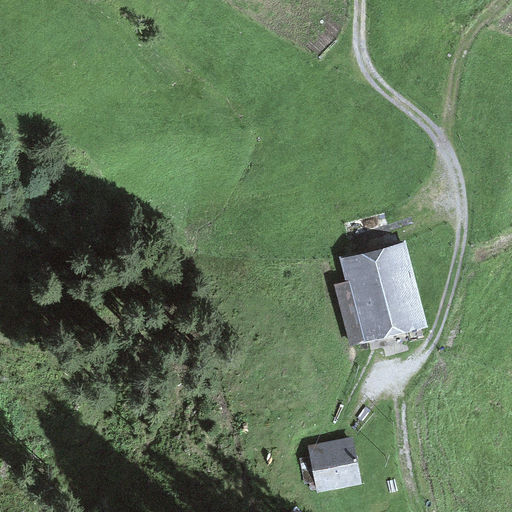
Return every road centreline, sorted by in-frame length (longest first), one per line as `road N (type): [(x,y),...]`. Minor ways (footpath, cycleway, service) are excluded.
road 1 (track): [(381,388),(427,346),(455,268),(461,196),(443,144),(369,71),(359,0)]
road 2 (track): [(443,144),(458,59),(500,0)]
